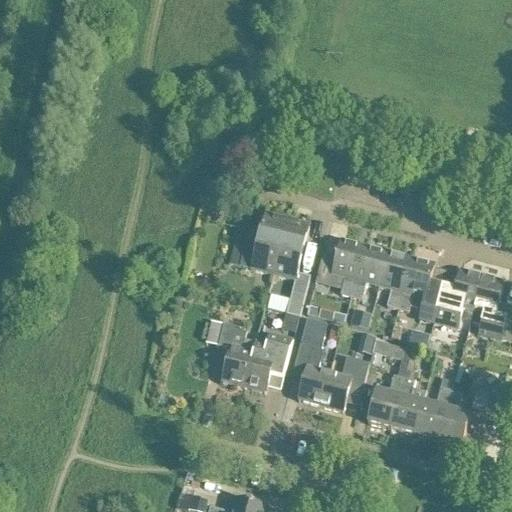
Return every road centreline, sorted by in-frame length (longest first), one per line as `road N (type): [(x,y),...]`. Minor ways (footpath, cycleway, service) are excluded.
road 1 (residential): [(511,266),(493,261),(484,248),(266,195)]
road 2 (residential): [(314,511),(302,478),(211,453)]
